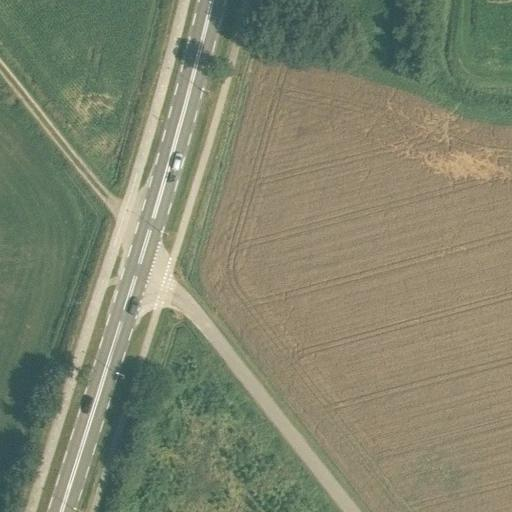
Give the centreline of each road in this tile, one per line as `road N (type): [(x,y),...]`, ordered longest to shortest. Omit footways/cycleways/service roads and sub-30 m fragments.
road 1 (unclassified): [(164,285),(207,325),(352,511)]
road 2 (primary): [(61,511),(143,250)]
road 3 (primary): [(143,250),(211,0)]
road 4 (track): [(0,66),(123,216)]
